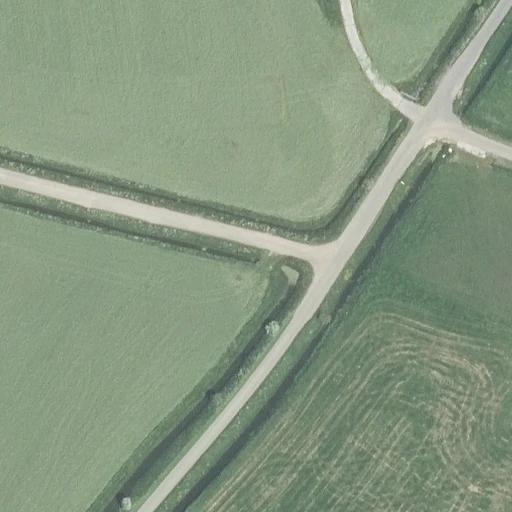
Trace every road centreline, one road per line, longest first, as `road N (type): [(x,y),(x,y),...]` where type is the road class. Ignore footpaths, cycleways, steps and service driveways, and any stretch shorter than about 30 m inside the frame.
road 1 (unclassified): [(148,511),(299,326),(511,3)]
road 2 (track): [(336,262),(0,175)]
